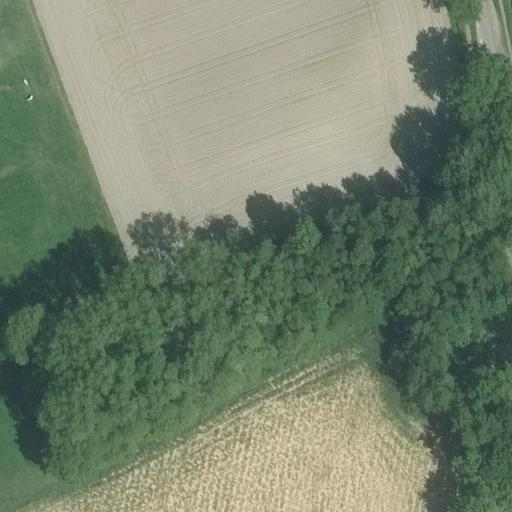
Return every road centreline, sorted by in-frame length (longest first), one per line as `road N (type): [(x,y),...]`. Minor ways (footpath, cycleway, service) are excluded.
road 1 (tertiary): [(511,186),(479,0)]
road 2 (tertiary): [(498,511),(511,345)]
